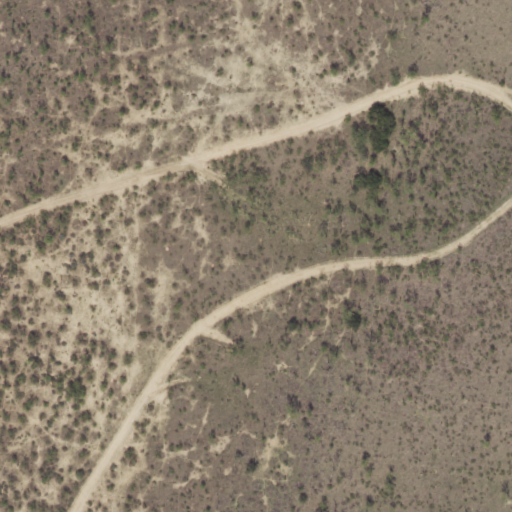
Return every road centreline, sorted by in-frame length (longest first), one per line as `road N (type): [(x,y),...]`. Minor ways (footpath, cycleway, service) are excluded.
road 1 (residential): [(0,225),(358,91),(463,91),(511,130)]
road 2 (residential): [(511,241),(208,372),(108,452),(77,511)]
